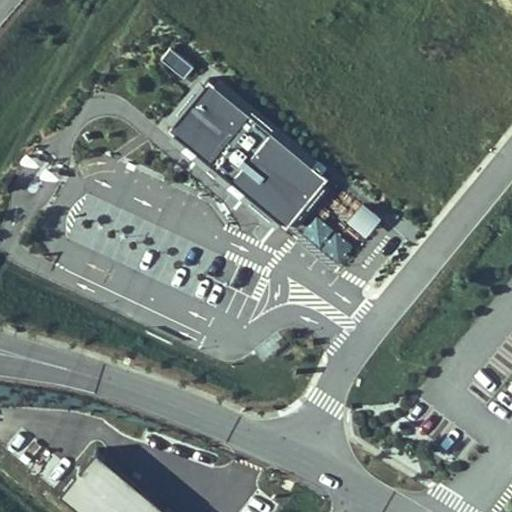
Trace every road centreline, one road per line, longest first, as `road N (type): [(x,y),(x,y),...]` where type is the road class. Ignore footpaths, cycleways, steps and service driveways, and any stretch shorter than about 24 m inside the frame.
road 1 (residential): [(300,454),(351,347),(511,152)]
road 2 (residential): [(96,375),(300,454)]
road 3 (residential): [(300,454),(406,511)]
